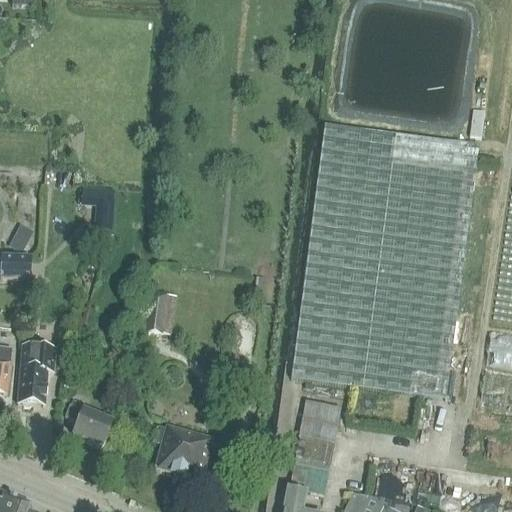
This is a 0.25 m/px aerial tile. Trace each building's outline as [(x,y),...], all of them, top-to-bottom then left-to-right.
[(12,0),(12,9),(36,9),(35,0),(12,0)] [(482,138),(483,112),(470,111),(469,137),(482,138)] [(289,383),(422,400),(445,403),(479,149),(323,129),(289,383)] [(46,184),(44,209),(56,210),(57,184),(46,184)] [(0,259),(0,283),(30,285),(31,261),(0,259)] [(143,337),(161,339),(162,335),(171,337),(176,300),(168,299),(168,298),(167,298),(167,297),(148,295),(143,337)] [(511,407),(511,336),(488,334),(484,367),(482,367),(478,404),(511,407)] [(31,408),(36,409),(36,407),(42,407),(42,409),(44,409),(45,402),(46,392),(45,392),(47,376),(53,376),(55,353),(51,352),(50,349),(47,346),(40,345),(36,348),(35,351),(31,351),(22,350),(21,353),(17,407),(22,408),(24,410),(29,411),(31,408)] [(0,398),(7,399),(12,365),(11,365),(12,352),(0,350),(0,398)] [(102,454),(114,426),(83,414),(86,408),(72,403),(70,408),(69,408),(64,421),(76,427),(70,441),(102,454)] [(297,444),(283,511),(301,511),(304,497),(323,500),(341,412),(305,404),(296,444),(297,444)] [(160,449),(155,465),(152,475),(202,488),(214,442),(157,426),(151,446),(160,449)] [(0,511),(28,511),(31,506),(0,493),(0,511)] [(363,511),(369,500),(352,497),(348,505),(345,511),(363,511)]
